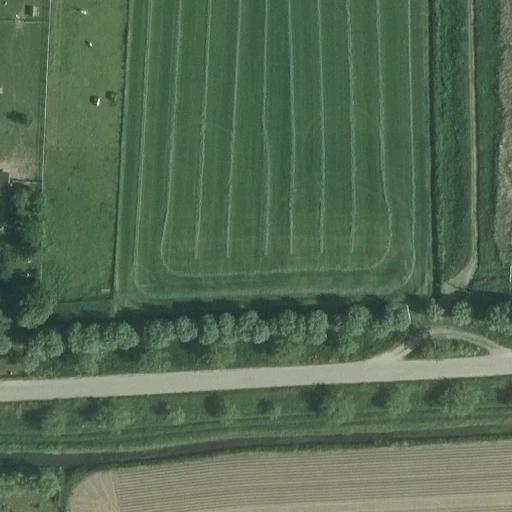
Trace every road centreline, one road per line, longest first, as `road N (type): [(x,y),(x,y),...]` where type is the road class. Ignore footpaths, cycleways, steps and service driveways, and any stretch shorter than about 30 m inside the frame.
road 1 (unclassified): [(0,391),(511,364)]
road 2 (track): [(511,360),(444,334),(381,371)]
